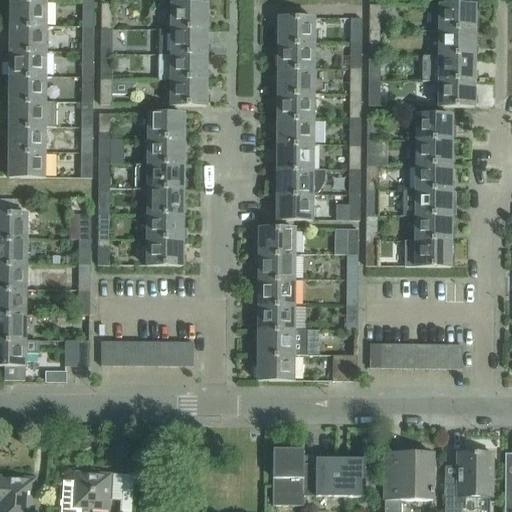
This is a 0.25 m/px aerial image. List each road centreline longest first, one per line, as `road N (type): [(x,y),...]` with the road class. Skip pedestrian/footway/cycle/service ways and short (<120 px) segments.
road 1 (residential): [(215,410),(484,413)]
road 2 (residential): [(215,410),(218,317),(93,316)]
road 3 (residential): [(362,318),(485,319),(484,413)]
road 4 (residential): [(0,408),(215,410)]
